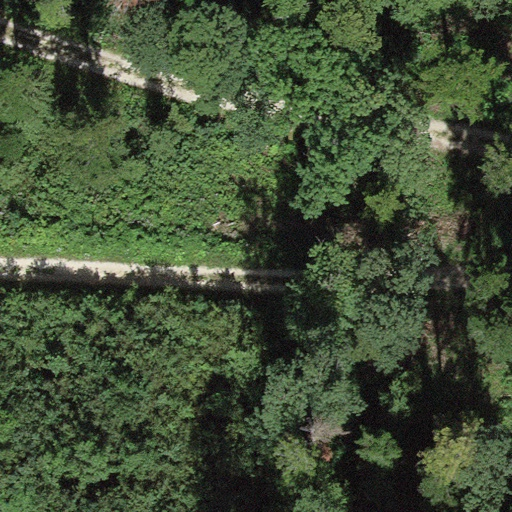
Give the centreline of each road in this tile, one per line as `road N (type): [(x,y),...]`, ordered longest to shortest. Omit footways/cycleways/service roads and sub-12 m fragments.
road 1 (track): [(511,270),(272,279),(0,261)]
road 2 (track): [(511,156),(364,132),(245,99)]
road 3 (track): [(0,23),(245,99)]
